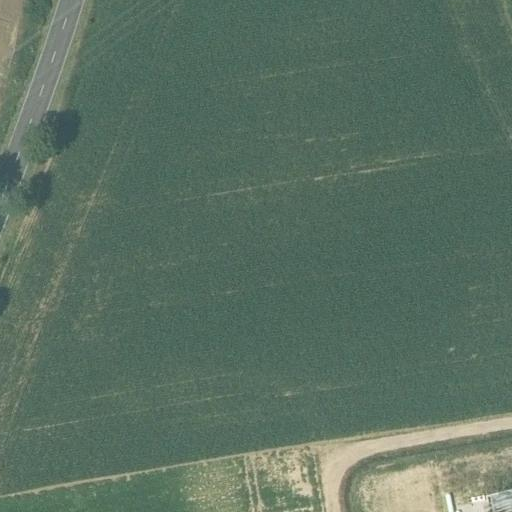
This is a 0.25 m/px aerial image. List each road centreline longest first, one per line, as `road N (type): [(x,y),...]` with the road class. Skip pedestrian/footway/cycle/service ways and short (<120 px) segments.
road 1 (track): [(511,423),(347,459),(332,473),(329,511)]
road 2 (secondary): [(0,198),(71,0)]
